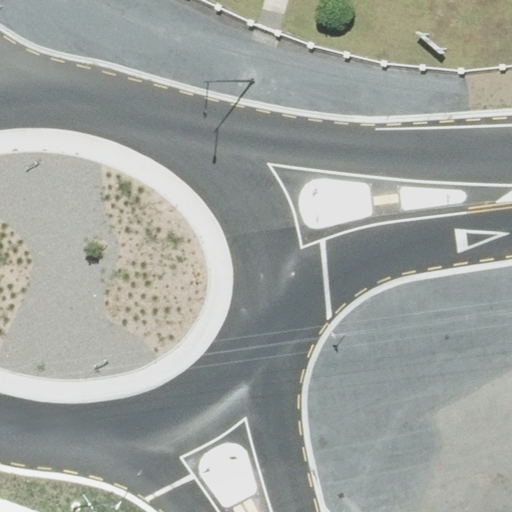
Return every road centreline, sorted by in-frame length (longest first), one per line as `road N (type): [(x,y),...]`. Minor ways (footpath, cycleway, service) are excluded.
road 1 (secondary): [(178,130),(275,148),(511,168)]
road 2 (secondary): [(511,223),(364,247),(325,264),(270,316)]
road 3 (secondary): [(270,316),(250,375),(216,406),(136,436),(76,434)]
road 4 (secondary): [(178,130),(225,167),(263,233),(270,316)]
road 5 (unclassified): [(270,316),(269,392),(291,511)]
road 6 (unclassified): [(185,511),(76,434)]
road 7 (secondary): [(63,88),(178,130)]
